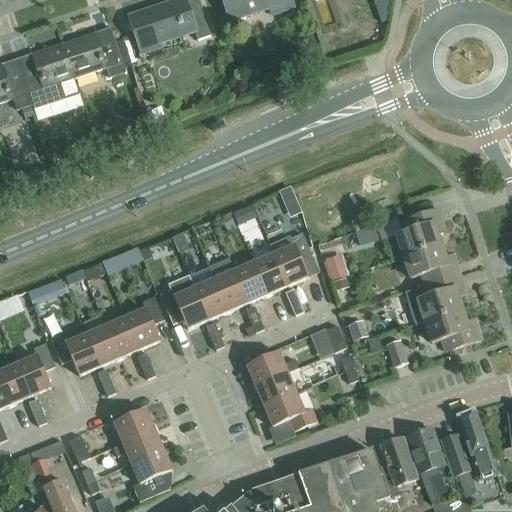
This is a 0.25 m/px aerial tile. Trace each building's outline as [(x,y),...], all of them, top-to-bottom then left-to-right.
[(184,0),(130,19),(143,55),(159,50),(156,42),(193,29),(198,43),(211,38),(202,12),(190,16),(184,0)] [(223,0),(230,20),(269,7),(272,14),(292,7),(290,0),(223,0)] [(373,0),(381,24),(386,22),(390,0),(373,0)] [(76,82),(107,71),(94,35),(64,45),(76,82)] [(29,97),(32,108),(47,103),(53,106),(61,103),(79,98),(74,82),(76,82),(64,45),(31,56),(43,92),(29,97)] [(0,66),(0,106),(13,103),(1,66),(0,66)] [(107,71),(110,80),(126,75),(123,66),(107,71)] [(29,97),(13,103),(16,113),(32,108),(29,97)] [(286,208),(296,204),(290,190),(280,194),(286,208)] [(404,259),(441,247),(436,233),(445,231),(439,212),(404,223),(407,234),(397,238),(404,259)] [(230,215),(222,219),(224,224),(233,219),(230,215)] [(182,236),(174,240),(180,254),(188,250),(182,236)] [(316,266),(303,236),(291,241),(290,239),(270,247),(274,256),(288,289),(308,280),(305,271),(316,266)] [(425,288),(460,276),(453,257),(445,259),(441,247),(404,259),(411,281),(421,277),(425,288)] [(254,265),(268,297),(288,289),(274,256),(254,265)] [(234,273),(235,273),(229,260),(208,269),(214,281),(214,282),(228,314),(248,306),(234,273)] [(114,261),(103,266),(108,276),(119,272),(114,261)] [(248,306),(268,297),(254,265),(235,273),(234,273),(248,306)] [(102,267),(90,272),(93,281),(105,276),(102,267)] [(82,273),(66,279),(69,287),(85,281),(82,273)] [(460,276),(425,288),(428,300),(418,303),(425,324),(462,312),(457,299),(466,296),(460,276)] [(62,281),(28,295),(31,304),(65,290),(62,281)] [(195,290),(208,323),(228,314),(214,282),(214,281),(214,282),(195,290)] [(172,292),(160,297),(170,320),(181,315),(188,331),(208,323),(195,290),(175,299),(172,292)] [(290,307),(299,303),(294,292),(285,295),(290,307)] [(127,319),(141,352),(160,343),(153,327),(164,323),(154,299),(143,304),(146,312),(127,319)] [(295,318),(304,315),(299,303),(290,307),(295,318)] [(251,324),(260,321),(255,309),(246,312),(251,324)] [(462,312),(425,324),(432,346),(442,342),(446,353),(481,342),(474,323),(466,325),(462,312)] [(120,360),(141,352),(127,319),(107,328),(120,360)] [(260,321),(251,324),(256,335),(264,332),(260,321)] [(211,341),(220,337),(215,325),(206,329),(211,341)] [(98,370),(120,360),(107,328),(85,337),(98,370)] [(337,328),(326,333),(335,355),(347,350),(337,328)] [(79,378),(98,370),(85,337),(66,346),(63,339),(51,344),(61,367),(72,362),(79,378)] [(220,337),(211,341),(216,352),(225,349),(220,337)] [(386,347),(387,349),(393,371),(409,365),(401,342),(386,347)] [(37,358),(17,367),(31,399),(52,390),(45,374),(56,369),(46,346),(34,351),(37,358)] [(142,371),(151,367),(146,355),(137,359),(142,371)] [(284,367),(279,355),(247,369),(256,389),(288,375),(299,371),(295,362),(284,367)] [(345,374),(354,371),(350,359),(341,362),(345,374)] [(386,410),(464,392),(457,362),(393,378),(394,382),(380,385),(386,410)] [(0,373),(0,381),(11,407),(31,399),(17,367),(0,373)] [(151,367),(142,371),(147,382),(156,378),(151,367)] [(358,383),(354,371),(345,374),(349,386),(358,383)] [(103,388),(112,384),(106,372),(97,376),(103,388)] [(296,395),(288,375),(256,389),(264,409),(296,395)] [(0,412),(11,407),(0,381),(0,412)] [(112,384),(103,388),(107,399),(116,395),(112,384)] [(273,430),(289,423),(294,434),(317,424),(312,412),(305,415),(296,395),(264,409),(273,430)] [(34,417),(42,413),(37,402),(29,405),(34,417)] [(123,446),(155,432),(146,412),(114,426),(123,446)] [(476,412),(456,419),(469,455),(477,452),(480,460),(471,462),(481,490),(501,482),(476,412)] [(39,429),(47,425),(42,413),(34,417),(39,429)] [(444,467),(442,463),(431,431),(406,440),(419,476),(420,476),(424,487),(429,485),(427,480),(440,476),(438,470),(444,467)] [(127,455),(131,466),(164,452),(155,432),(123,446),(113,450),(117,459),(127,455)] [(459,436),(445,441),(440,443),(453,480),(471,473),(459,436)] [(78,465),(90,460),(81,438),(69,443),(78,465)] [(299,478),(252,494),(230,511),(378,511),(379,511),(384,509),(387,505),(386,503),(391,501),(391,500),(400,497),(397,489),(419,481),(403,441),(381,449),(387,467),(380,470),(373,453),(299,477),(299,478)] [(164,452),(131,466),(140,486),(133,489),(139,504),(170,491),(164,477),(172,473),(164,452)] [(73,511),(67,496),(62,482),(55,485),(44,460),(32,465),(42,490),(50,511),(73,511)] [(87,485),(95,482),(91,470),(82,474),(87,485)] [(95,482),(87,485),(91,497),(100,493),(95,482)]
